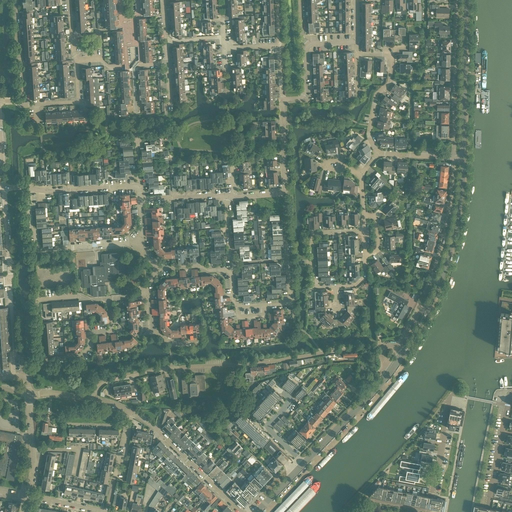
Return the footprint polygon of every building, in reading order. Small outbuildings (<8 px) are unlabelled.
[(23,0),(24,10),(26,10),(33,9),(32,0),(23,0)] [(382,5),(382,14),(386,14),(386,10),(392,10),(392,0),(385,0),(385,5),(382,5)] [(402,0),(395,0),(395,4),(396,4),(396,11),(401,11),(401,14),(405,14),(405,3),(402,3),(402,0)] [(417,3),(416,0),(407,0),(407,2),(409,2),(409,9),(416,9),(416,11),(420,11),(420,3),(417,3)] [(439,9),(439,6),(439,5),(432,5),(432,8),(436,9),(436,17),(449,17),(449,9),(439,9)] [(33,12),(33,9),(26,10),(26,12),(22,13),(22,18),(32,18),(32,12),(33,12)] [(244,16),(238,16),(234,16),(235,25),(245,25),(245,23),(244,23),(244,16)] [(211,27),(210,18),(207,18),(205,19),(204,19),(200,19),(200,28),(211,27)] [(449,34),(449,27),(442,26),(442,23),(435,23),(435,29),(439,29),(439,33),(449,34)] [(398,30),(394,30),(394,40),(401,40),(401,35),(405,35),(405,28),(398,28),(398,30)] [(183,34),(182,29),(172,29),(172,35),(175,35),(175,38),(185,37),(184,34),(183,34)] [(390,29),(383,29),(383,40),(386,40),(386,41),(394,41),(394,40),(394,30),(390,30),(390,29)] [(246,35),(236,36),(236,42),(239,42),(239,44),(247,44),(246,38),(246,35)] [(409,35),(409,51),(415,50),(415,44),(418,44),(418,35),(409,35)] [(372,44),(372,41),(362,41),(362,51),(369,51),(369,47),(371,47),(371,44),(372,44)] [(201,42),(202,51),(212,50),(212,45),(208,45),(208,42),(201,42)] [(173,47),(173,53),(184,52),(184,51),(182,51),(182,47),(184,46),(183,43),(176,44),(176,47),(173,47)] [(237,54),(237,59),(247,58),(247,57),(246,57),(246,53),(247,53),(247,50),(240,50),(240,53),(237,54)] [(412,62),(412,52),(402,51),(402,54),(398,54),(398,60),(407,61),(407,62),(412,62)] [(247,60),(247,58),(237,59),(237,68),(241,68),(244,68),(243,64),(246,64),(246,60),(247,60)] [(360,67),(360,77),(366,77),(366,74),(370,74),(371,61),(364,60),(363,67),(360,67)] [(59,61),(59,70),(69,69),(68,63),(66,64),(66,61),(59,61)] [(213,70),(213,61),(202,61),(202,63),(204,63),(204,67),(207,67),(207,70),(210,70),(213,70)] [(383,73),(386,74),(387,68),(384,67),(384,61),(377,61),(376,71),(383,72),(383,73)] [(28,63),(28,72),(38,71),(37,62),(28,63)] [(399,73),(410,74),(410,69),(411,69),(412,68),(412,67),(411,66),(410,66),(410,65),(400,64),(400,68),(398,68),(397,71),(399,71),(399,73)] [(244,85),(244,84),(230,85),(230,88),(233,88),(233,91),(239,90),(239,94),(240,94),(240,93),(242,93),(243,92),(243,91),(242,90),(242,85),(244,85)] [(223,85),(209,86),(209,87),(211,87),(211,89),(210,90),(210,91),(210,94),(211,95),(212,96),(216,95),(216,92),(221,91),(220,89),(223,89),(223,85)] [(399,87),(395,85),(390,91),(394,94),(393,97),(399,101),(402,97),(400,96),(406,89),(400,85),(399,87)] [(351,95),(351,90),(343,90),(341,90),(342,96),(338,96),(338,100),(352,99),(352,95),(351,95)] [(326,91),(324,91),(316,92),(317,97),(315,97),(316,101),(330,100),(329,96),(326,96),(326,91)] [(449,93),(449,92),(437,92),(437,99),(437,100),(449,100),(449,95),(450,93),(449,93)] [(385,96),(381,101),(390,108),(392,104),(395,106),(398,102),(393,98),(391,100),(385,96)] [(100,108),(99,100),(87,101),(87,106),(97,106),(97,108),(100,108)] [(273,105),(273,100),(266,100),(264,100),(264,105),(260,105),(260,109),(274,109),(274,105),(273,105)] [(381,115),(380,118),(389,120),(391,112),(386,111),(386,109),(380,108),(379,115),(381,115)] [(83,110),(78,110),(78,120),(84,120),(84,121),(87,121),(86,112),(83,112),(83,110)] [(390,120),(389,120),(380,118),(380,121),(378,121),(376,128),(384,129),(384,127),(389,128),(390,120)] [(265,125),(265,130),(274,130),(274,125),(275,125),(275,121),(261,121),(261,125),(265,125)] [(274,135),(274,130),(265,130),(265,135),(261,136),(262,139),(276,139),(276,135),(274,135)] [(381,141),(380,146),(392,147),(393,138),(384,138),(384,136),(384,133),(376,134),(377,141),(381,141)] [(350,147),(353,150),(363,139),(358,135),(357,135),(358,136),(355,139),(353,137),(351,139),(350,138),(345,139),(346,145),(344,147),(348,150),(350,147)] [(150,140),(151,144),(155,144),(156,147),(160,146),(160,139),(156,139),(156,136),(149,137),(149,140),(150,140)] [(406,148),(406,139),(395,138),(395,147),(406,148)] [(325,145),(326,154),(336,152),(335,147),(339,146),(337,140),(332,141),(333,141),(334,144),(325,145)] [(155,144),(151,144),(148,145),(148,142),(144,142),(145,145),(146,145),(146,150),(151,150),(151,152),(156,151),(156,147),(155,144)] [(364,164),(370,158),(370,149),(368,145),(366,146),(364,143),(359,146),(361,149),(359,150),(360,153),(356,158),(364,164)] [(317,155),(321,149),(313,144),(310,148),(308,147),(305,152),(310,155),(312,152),(317,155)] [(151,150),(146,150),(144,150),(144,148),(140,148),(141,152),(142,152),(142,155),(147,155),(147,157),(152,157),(151,152),(151,150)] [(305,158),(305,171),(316,171),(316,161),(312,161),(312,158),(305,158)] [(264,166),(265,169),(275,168),(275,165),(277,165),(276,159),(266,160),(267,166),(264,166)] [(129,165),(128,163),(128,160),(124,161),(115,161),(115,166),(119,166),(124,165),(124,168),(129,168),(129,167),(130,167),(130,168),(132,167),(132,169),(134,169),(134,165),(132,165),(129,165)] [(241,168),(241,171),(251,170),(251,167),(249,167),(248,161),(238,162),(239,168),(241,168)] [(394,174),(395,166),(391,166),(392,162),(384,161),(383,170),(388,170),(388,174),(394,174)] [(397,162),(397,173),(407,173),(408,163),(397,162)] [(440,165),(440,171),(448,172),(449,166),(446,166),(447,163),(437,162),(437,165),(440,165)] [(124,165),(119,166),(120,171),(120,173),(125,173),(127,172),(127,175),(131,175),(130,170),(129,170),(129,168),(124,168),(124,165)] [(34,171),(36,171),(36,166),(29,166),(29,170),(26,170),(26,177),(30,177),(30,176),(34,176),(34,171)] [(219,168),(219,172),(222,172),(222,177),(227,177),(227,173),(230,173),(229,166),(226,166),(226,167),(219,168)] [(275,172),(275,168),(265,169),(265,173),(267,172),(268,178),(278,177),(277,171),(275,172)] [(92,169),(93,174),(95,174),(95,178),(100,178),(100,179),(103,179),(103,172),(100,172),(99,169),(92,169)] [(41,175),(41,170),(36,171),(34,171),(34,176),(34,178),(32,178),(32,181),(36,181),(36,180),(39,180),(39,175),(41,175)] [(251,173),(251,170),(241,171),(241,174),(239,174),(240,180),(250,179),(249,174),(251,173)] [(120,171),(115,171),(116,178),(121,178),(121,179),(127,179),(127,175),(127,172),(125,173),(120,173),(120,171)] [(153,176),(153,171),(142,172),(142,174),(143,174),(144,179),(148,179),(148,176),(153,176)] [(61,172),(61,173),(61,183),(66,183),(66,180),(69,180),(69,172),(61,172)] [(215,178),(214,172),(210,172),(210,182),(213,182),(215,182),(215,183),(217,183),(217,182),(218,182),(218,178),(215,178)] [(222,172),(219,172),(215,173),(214,172),(215,178),(218,178),(218,182),(220,182),(220,183),(225,183),(225,179),(222,179),(222,177),(222,172)] [(79,184),(78,175),(73,175),(73,174),(70,174),(71,182),(74,181),(74,186),(76,186),(76,184),(79,184)] [(95,174),(93,174),(88,174),(88,179),(90,179),(91,183),(94,183),(94,185),(98,184),(98,181),(96,181),(95,178),(95,174)] [(375,174),(367,183),(374,188),(377,185),(380,187),(384,182),(385,183),(387,180),(381,175),(379,177),(375,174)] [(158,175),(153,176),(148,176),(148,179),(148,181),(147,181),(147,183),(149,183),(149,184),(153,183),(153,181),(158,181),(159,181),(158,175)] [(181,180),(181,175),(174,176),(174,179),(171,180),(171,187),(176,186),(176,185),(179,185),(179,180),(181,180)] [(213,187),(213,182),(210,182),(210,175),(205,175),(205,178),(206,189),(208,189),(208,187),(213,187)] [(320,178),(313,176),(312,181),(310,180),(309,181),(308,182),(308,184),(308,185),(309,186),(310,186),(310,188),(316,189),(315,192),(320,193),(322,186),(319,185),(320,178)] [(278,183),(278,177),(268,178),(268,183),(266,183),(266,187),(273,186),(276,186),(276,183),(278,183)] [(344,177),(344,180),(343,190),(351,191),(350,194),(357,195),(358,186),(354,186),(355,183),(348,177),(344,177)] [(252,179),(250,179),(240,180),(240,185),(242,185),(242,188),(244,188),(248,188),(253,188),(252,179)] [(328,179),(328,184),(324,184),(323,190),(327,191),(328,189),(340,190),(341,180),(328,179)] [(158,188),(158,186),(158,181),(153,181),(153,183),(149,184),(149,189),(148,189),(148,191),(151,191),(151,188),(153,188),(158,188)] [(158,188),(153,188),(154,193),(161,193),(161,195),(165,195),(164,192),(163,192),(163,185),(158,186),(158,188)] [(437,189),(436,195),(445,197),(446,191),(437,189)] [(383,200),(382,192),(373,193),(373,196),(370,196),(370,204),(372,206),(377,206),(380,203),(380,200),(382,200),(382,201),(383,200)] [(444,203),(445,197),(436,195),(433,195),(432,201),(444,203)] [(397,200),(393,196),(386,202),(389,205),(383,210),(388,216),(396,208),(393,205),(397,200)] [(235,209),(237,209),(246,209),(246,204),(248,203),(248,200),(241,201),(241,204),(236,204),(237,207),(235,207),(235,209)] [(194,212),(194,201),(192,201),(192,202),(186,203),(187,207),(189,207),(190,214),(195,214),(194,212)] [(216,215),(216,210),(216,208),(218,207),(218,204),(213,204),(214,205),(211,206),(211,210),(209,210),(209,215),(214,215),(216,215)] [(211,210),(211,206),(210,206),(210,205),(208,205),(208,206),(206,206),(203,206),(204,211),(204,216),(209,216),(209,215),(209,210),(211,210)] [(433,211),(439,212),(441,213),(442,212),(443,210),(442,209),(443,207),(435,205),(434,207),(432,207),(431,210),(433,211)] [(189,207),(187,207),(184,208),(184,206),(182,207),(182,208),(182,212),(185,212),(185,217),(185,220),(190,220),(190,214),(189,207)] [(182,212),(182,208),(177,208),(177,207),(174,207),(175,214),(178,214),(178,218),(185,217),(185,212),(182,212)] [(221,210),(216,210),(216,215),(214,215),(214,220),(221,219),(221,220),(225,220),(224,213),(221,213),(221,210)] [(439,215),(439,212),(433,211),(433,213),(429,212),(428,217),(430,217),(429,219),(439,222),(439,220),(440,219),(441,216),(440,215),(439,215)] [(360,212),(357,212),(357,214),(351,214),(351,225),(358,225),(358,218),(361,218),(360,212)] [(132,216),(132,213),(124,213),(125,222),(122,225),(127,229),(131,224),(131,216),(132,216)] [(309,216),(309,228),(318,228),(318,221),(321,221),(321,213),(316,213),(316,216),(309,216)] [(344,215),(338,215),(338,225),(345,225),(345,219),(348,219),(348,213),(344,213),(344,215)] [(335,220),(335,214),(331,214),(331,216),(325,216),(325,227),(332,227),(332,220),(335,220)] [(396,217),(387,219),(387,223),(384,223),(386,230),(398,227),(396,217)] [(429,224),(428,223),(427,224),(426,229),(438,232),(440,226),(432,224),(432,225),(429,224)] [(123,233),(127,229),(122,225),(121,227),(112,227),(112,228),(111,228),(112,235),(115,235),(115,234),(123,233)] [(209,237),(214,236),(221,236),(220,228),(213,228),(213,230),(208,230),(209,237)] [(429,235),(428,239),(435,242),(437,236),(434,235),(435,233),(428,231),(427,234),(429,235)] [(396,237),(386,237),(386,248),(394,248),(394,241),(399,241),(398,238),(403,238),(402,234),(396,234),(396,237)] [(345,242),(345,246),(359,246),(359,242),(357,242),(357,238),(351,239),(351,235),(344,235),(344,239),(345,239),(345,242)] [(160,247),(160,238),(153,238),(153,239),(152,239),(152,242),(153,242),(154,250),(159,254),(163,249),(160,247)] [(434,247),(435,242),(428,239),(426,244),(424,243),(424,245),(426,245),(434,247)] [(250,244),(244,245),(239,245),(240,248),(240,250),(238,250),(239,252),(240,252),(240,253),(245,253),(244,250),(249,250),(250,250),(250,244)] [(225,245),(224,245),(215,246),(215,251),(220,250),(220,253),(225,253),(224,247),(225,247),(225,245)] [(359,249),(359,246),(345,246),(345,251),(345,253),(347,253),(347,259),(354,258),(354,253),(358,253),(358,249),(359,249)] [(174,250),(165,251),(163,249),(159,254),(163,258),(171,257),(171,259),(174,258),(174,257),(174,250)] [(220,255),(220,253),(220,250),(215,251),(210,251),(210,256),(211,256),(216,255),(216,258),(220,258),(220,257),(222,257),(222,255),(220,255)] [(250,257),(249,250),(244,250),(245,253),(240,253),(240,257),(244,257),(244,260),(251,260),(251,257),(250,257)] [(119,277),(123,276),(127,276),(126,260),(118,261),(117,253),(101,254),(102,262),(100,262),(101,266),(93,267),(93,269),(89,270),(89,269),(83,269),(83,271),(81,271),(82,287),(90,287),(91,294),(93,294),(93,296),(105,295),(104,293),(107,293),(106,285),(104,285),(104,281),(119,280),(119,277)] [(423,257),(422,261),(429,263),(431,257),(422,254),(422,257),(423,257)] [(221,263),(220,258),(216,258),(216,255),(211,256),(212,263),(210,263),(210,266),(213,266),(213,263),(221,263)] [(354,263),(354,258),(347,259),(347,262),(349,262),(349,270),(359,270),(358,267),(360,267),(360,263),(358,264),(358,263),(354,263)] [(377,260),(371,265),(377,273),(380,271),(381,273),(385,271),(386,272),(389,270),(385,265),(382,268),(377,260)] [(276,262),(269,263),(269,271),(271,271),(280,270),(280,265),(276,265),(276,262)] [(241,270),(242,272),(246,272),(247,274),(251,274),(251,267),(252,267),(252,264),(245,264),(245,267),(241,268),(241,270)] [(359,270),(349,270),(346,271),(347,276),(345,276),(346,280),(349,280),(352,280),(353,280),(353,276),(359,276),(359,270)] [(213,284),(217,279),(212,275),(204,276),(204,274),(200,275),(200,276),(201,276),(201,282),(202,282),(210,282),(213,284)] [(177,278),(177,277),(173,277),(173,278),(166,279),(161,283),(166,287),(168,285),(177,285),(177,284),(177,278)] [(419,277),(416,285),(422,287),(425,279),(419,277)] [(221,283),(217,279),(213,284),(215,286),(216,295),(222,294),(222,295),(223,295),(223,291),(222,291),(221,283)] [(285,285),(285,282),(281,282),(281,280),(276,280),(276,285),(276,287),(281,287),(283,287),(283,289),(287,289),(286,285),(285,285)] [(164,290),(166,287),(161,283),(157,288),(158,296),(157,296),(157,299),(157,300),(165,299),(164,290)] [(281,292),(281,287),(276,287),(276,285),(271,285),(271,290),(272,292),(276,292),(278,292),(279,295),(282,294),(282,292),(281,292)] [(276,297),(276,292),(272,292),(271,290),(267,290),(267,297),(266,297),(266,300),(269,300),(269,297),(276,297)] [(344,293),(344,299),(354,299),(354,293),(354,290),(344,290),(344,293)] [(315,291),(315,300),(317,300),(328,300),(327,294),(327,291),(315,291)] [(409,301),(390,291),(387,297),(397,302),(396,304),(398,305),(397,308),(398,308),(397,311),(394,309),(392,314),(393,315),(398,318),(398,317),(402,319),(408,306),(406,305),(409,301)] [(248,294),(243,294),(244,299),(242,299),(242,302),(251,301),(251,298),(254,298),(254,293),(248,294)] [(354,304),(354,299),(344,299),(344,305),(347,305),(347,308),(353,307),(357,307),(357,304),(354,304)] [(328,305),(328,300),(317,300),(315,300),(315,309),(325,309),(325,305),(328,305)] [(98,312),(102,307),(97,303),(89,304),(89,302),(86,303),(86,311),(95,310),(98,312)] [(52,314),(51,303),(43,304),(44,311),(45,310),(45,318),(51,317),(51,314),(52,314)] [(106,311),(102,307),(98,312),(100,314),(101,323),(108,323),(108,319),(107,319),(106,311)] [(353,314),(353,307),(347,308),(347,311),(343,315),(351,322),(355,318),(352,315),(353,314)] [(325,309),(315,309),(315,312),(318,312),(318,319),(323,323),(331,314),(329,312),(328,314),(325,312),(325,309)] [(500,324),(498,349),(511,351),(511,314),(501,313),(500,324)] [(333,315),(331,314),(323,323),(327,327),(337,326),(337,325),(337,319),(334,319),(331,317),(333,315)] [(347,326),(351,322),(343,315),(340,319),(337,319),(337,325),(344,325),(345,324),(347,326)] [(167,326),(166,317),(159,318),(160,317),(158,317),(158,321),(160,321),(160,328),(165,332),(169,328),(167,326)] [(138,319),(137,319),(131,320),(131,328),(129,331),(134,335),(138,330),(137,322),(139,322),(138,319)] [(284,322),(283,322),(274,322),(273,322),(271,325),(278,331),(280,333),(284,328),(284,322)] [(224,334),(231,326),(229,324),(228,324),(220,325),(220,329),(221,329),(222,330),(221,331),(224,334)] [(278,331),(271,325),(269,326),(269,328),(270,335),(270,338),(275,337),(274,334),(275,333),(276,334),(278,331)] [(233,329),(233,328),(231,326),(224,334),(227,336),(228,335),(229,336),(229,337),(234,337),(233,329)] [(180,329),(171,330),(169,328),(165,332),(170,337),(178,336),(178,337),(181,337),(180,329)] [(85,332),(84,332),(77,333),(78,341),(76,344),(81,348),(85,343),(84,335),(86,335),(85,332)] [(121,340),(120,341),(118,341),(117,334),(114,334),(116,352),(120,351),(120,350),(122,350),(122,347),(121,347),(121,340)] [(120,339),(120,341),(121,340),(121,347),(122,347),(132,345),(137,341),(132,336),(130,339),(124,340),(124,339),(120,339)] [(77,352),(81,348),(76,344),(74,346),(65,346),(65,354),(69,354),(69,353),(77,352)] [(365,351),(356,352),(357,357),(357,359),(360,359),(360,357),(366,356),(365,351)] [(268,366),(264,366),(265,374),(267,373),(267,372),(272,371),(276,370),(275,364),(268,365),(268,366)] [(264,366),(256,367),(257,375),(257,376),(265,375),(265,374),(264,366)] [(251,373),(245,373),(246,378),(249,378),(250,381),(254,381),(253,376),(252,376),(251,373)] [(150,377),(153,392),(164,390),(161,374),(150,377)] [(281,384),(280,385),(282,387),(284,389),(293,378),(289,374),(283,382),(282,382),(280,384),(281,384)] [(200,391),(205,391),(204,375),(195,375),(195,378),(182,378),(183,393),(188,393),(188,397),(200,397),(200,391)] [(293,378),(284,389),(287,391),(289,393),(293,388),(296,391),(300,386),(297,383),(298,382),(293,378)] [(346,385),(338,378),(334,383),(342,390),(342,389),(343,389),(345,387),(344,387),(346,385)] [(173,379),(168,380),(171,399),(177,398),(173,379)] [(259,383),(253,390),(256,393),(262,386),(259,383)] [(130,384),(125,384),(126,396),(132,395),(131,393),(135,392),(134,385),(130,385),(130,384)] [(121,397),(119,385),(113,386),(114,388),(110,388),(111,396),(115,395),(115,398),(121,397)] [(303,385),(293,395),(295,396),(294,397),(296,398),(297,398),(298,399),(308,389),(303,385)] [(335,389),(333,391),(339,397),(340,397),(342,395),(342,394),(343,392),(335,385),(333,387),(335,389)] [(268,391),(278,400),(282,396),(273,388),(272,387),(268,391)] [(339,397),(333,391),(331,393),(328,390),(326,393),(336,401),(337,399),(338,400),(339,398),(339,397)] [(268,391),(264,395),(274,404),(278,400),(268,391)] [(326,394),(322,399),(325,401),(324,402),(331,408),(333,405),(334,405),(335,404),(335,403),(336,402),(329,396),(326,394)] [(264,395),(260,399),(270,408),(274,404),(264,395)] [(257,403),(267,412),(270,408),(260,399),(257,403)] [(324,402),(320,407),(327,413),(327,412),(328,412),(330,411),(329,410),(331,408),(324,402)] [(257,403),(253,407),(254,408),(263,416),(267,412),(257,403)] [(318,405),(314,409),(316,411),(323,417),(325,415),(326,415),(327,414),(327,413),(320,407),(318,405)] [(254,408),(250,412),(259,420),(263,416),(254,408)] [(241,412),(232,422),(236,426),(237,425),(245,416),(241,412)] [(316,412),(312,417),(319,423),(319,422),(320,422),(321,421),(321,420),(323,418),(316,412)] [(245,416),(237,425),(241,429),(249,420),(245,416)] [(319,423),(312,417),(308,421),(315,427),(317,425),(318,425),(319,424),(319,423)] [(162,428),(165,432),(173,424),(174,424),(175,422),(170,418),(166,422),(167,423),(162,428)] [(205,429),(205,428),(209,425),(202,419),(198,423),(205,429)] [(241,429),(240,429),(244,433),(245,433),(245,432),(253,423),(249,420),(241,429)] [(48,423),(43,422),(42,430),(41,434),(47,435),(47,434),(49,435),(49,439),(61,441),(62,436),(52,435),(53,427),(48,427),(48,423)] [(307,422),(303,426),(310,433),(312,430),(313,431),(315,429),(314,428),(315,428),(307,422)] [(253,423),(245,432),(245,433),(249,436),(257,427),(253,423)] [(169,435),(177,427),(174,424),(173,424),(165,432),(169,435)] [(310,433),(303,426),(299,431),(306,437),(307,437),(308,437),(309,436),(309,435),(310,433)] [(173,439),(180,431),(181,431),(177,427),(169,435),(173,439)] [(257,427),(249,436),(253,440),(254,439),(261,431),(257,427)] [(76,436),(76,428),(69,428),(69,430),(67,430),(67,437),(69,437),(69,436),(76,436)] [(424,437),(435,439),(436,433),(434,433),(435,430),(427,429),(427,431),(425,431),(424,437)] [(7,476),(6,479),(14,480),(20,447),(17,447),(18,443),(20,444),(22,435),(0,430),(0,477),(0,478),(1,475),(7,476)] [(141,439),(143,431),(137,430),(136,433),(133,433),(132,441),(135,441),(136,438),(141,439)] [(295,430),(291,434),(301,444),(305,440),(295,430)] [(149,432),(143,431),(141,439),(147,440),(147,443),(150,444),(151,436),(148,435),(149,432)] [(176,443),(184,435),(180,431),(173,439),(176,443)] [(261,431),(254,439),(258,443),(265,434),(261,431)] [(180,446),(188,438),(185,434),(184,435),(176,443),(180,446)] [(265,434),(258,443),(262,446),(269,438),(265,434)] [(291,434),(287,438),(294,445),(293,445),(296,448),(297,448),(298,447),(298,448),(301,446),(300,445),(301,444),(291,434)] [(184,450),(192,441),(188,438),(180,446),(184,450)] [(282,464),(286,460),(288,458),(287,458),(288,457),(270,440),(264,447),(273,457),(274,456),(282,464)] [(157,452),(165,445),(161,441),(155,447),(153,450),(154,451),(153,452),(155,454),(157,452)] [(187,453),(196,445),(192,441),(184,450),(187,453)] [(230,453),(239,444),(236,441),(231,447),(230,446),(226,449),(230,453)] [(242,447),(239,444),(230,453),(234,456),(235,457),(238,454),(237,453),(242,447)] [(161,456),(168,448),(165,445),(157,452),(161,456)] [(191,457),(199,448),(196,445),(187,453),(191,457)] [(167,456),(172,452),(168,448),(161,456),(160,457),(163,460),(167,456)] [(195,460),(203,452),(199,448),(191,457),(195,460)] [(167,463),(175,455),(172,452),(167,456),(163,460),(163,461),(165,463),(166,462),(167,463)] [(198,464),(206,455),(203,452),(195,460),(198,464)] [(48,454),(46,461),(54,462),(55,455),(48,454)] [(432,456),(422,454),(421,460),(418,459),(418,462),(429,464),(430,461),(431,462),(432,456)] [(171,467),(171,466),(179,459),(175,455),(167,463),(171,467)] [(202,467),(210,459),(206,455),(198,464),(202,467)] [(252,455),(247,460),(251,463),(252,464),(256,460),(252,455)] [(275,472),(281,465),(273,456),(270,460),(271,461),(266,467),(272,472),(273,470),(275,472)] [(175,470),(183,462),(179,459),(171,466),(175,470)] [(215,464),(210,459),(202,467),(207,472),(215,464)] [(247,468),(251,463),(247,459),(242,464),(247,468)] [(511,460),(507,460),(506,463),(503,462),(503,464),(502,464),(501,465),(501,467),(502,467),(502,468),(502,470),(506,470),(506,471),(509,471),(511,471),(511,460)] [(53,469),(54,462),(46,461),(45,468),(53,469)] [(212,477),(226,462),(224,461),(218,467),(216,465),(208,473),(212,477)] [(408,478),(399,476),(398,481),(414,484),(415,481),(417,481),(418,477),(419,474),(418,474),(419,473),(418,473),(418,470),(419,470),(420,465),(400,461),(399,466),(412,469),(412,472),(409,472),(408,478)] [(178,474),(186,466),(183,462),(175,470),(174,471),(178,474)] [(216,481),(224,472),(222,470),(228,464),(226,462),(212,477),(216,481)] [(103,463),(101,463),(100,469),(102,469),(104,469),(103,470),(110,471),(111,471),(112,465),(103,463)] [(181,478),(190,469),(186,466),(178,474),(177,475),(181,478)] [(260,467),(257,469),(268,480),(272,475),(263,466),(262,468),(260,467)] [(53,469),(45,468),(44,474),(52,476),(53,469)] [(240,478),(246,471),(243,468),(237,475),(240,478)] [(185,482),(194,473),(190,469),(181,478),(185,482)] [(268,480),(257,469),(253,474),(263,484),(268,480)] [(231,473),(220,484),(223,488),(231,479),(229,478),(235,472),(233,470),(231,473)] [(220,484),(231,473),(229,471),(226,474),(224,472),(216,481),(220,484)] [(189,485),(197,476),(194,473),(185,482),(189,485)] [(510,475),(501,473),(500,474),(499,478),(500,478),(499,481),(502,481),(503,482),(502,485),(509,486),(509,482),(508,482),(510,475)] [(50,483),(52,476),(44,474),(42,481),(50,483)] [(64,493),(71,494),(73,486),(72,486),(73,484),(69,483),(68,485),(66,485),(68,476),(66,475),(63,488),(65,488),(64,493)] [(107,483),(109,477),(98,475),(101,475),(100,479),(97,478),(96,481),(107,483)] [(201,480),(197,476),(189,485),(193,489),(201,480)] [(249,501),(252,498),(251,497),(252,495),(253,496),(256,492),(257,490),(258,491),(259,490),(258,490),(262,485),(254,477),(250,481),(249,480),(241,489),(238,486),(235,489),(230,485),(226,490),(230,494),(232,493),(235,496),(233,497),(244,507),(247,504),(246,503),(248,502),(249,502),(249,501)] [(49,490),(50,483),(42,481),(41,488),(49,490)] [(199,494),(206,487),(206,485),(205,484),(204,484),(202,482),(194,490),(199,494)] [(103,493),(97,492),(95,500),(102,502),(103,494),(107,495),(109,486),(105,485),(103,493)] [(164,489),(162,486),(158,491),(163,494),(165,496),(166,494),(168,492),(164,489)] [(202,498),(209,490),(206,487),(199,494),(198,494),(200,496),(199,497),(201,499),(202,498)] [(378,487),(377,487),(368,496),(376,498),(378,487)] [(83,497),(85,489),(79,488),(77,496),(83,497)] [(497,490),(496,493),(497,493),(497,494),(501,495),(501,498),(509,500),(509,496),(510,490),(508,490),(508,489),(505,489),(505,488),(504,488),(504,489),(498,488),(497,490)] [(89,499),(91,491),(85,489),(83,497),(89,499)] [(207,499),(212,493),(209,490),(202,498),(201,499),(202,500),(203,499),(205,501),(207,499)] [(95,500),(97,492),(91,491),(89,499),(95,500)] [(207,511),(211,506),(209,505),(217,497),(215,495),(216,494),(214,493),(212,493),(207,499),(210,502),(203,509),(207,511)] [(121,495),(115,494),(113,503),(119,504),(118,507),(125,508),(127,498),(120,497),(121,495)] [(426,496),(421,495),(419,506),(423,507),(425,507),(426,502),(427,496),(426,496)] [(144,498),(136,496),(135,501),(137,501),(137,504),(132,503),(131,510),(137,511),(139,509),(141,509),(144,498)] [(185,496),(185,497),(181,502),(182,502),(183,503),(183,504),(184,504),(186,506),(191,501),(185,496)] [(430,497),(427,496),(426,502),(429,502),(445,505),(446,500),(445,500),(430,497)] [(218,498),(211,506),(214,508),(218,504),(221,500),(218,498)] [(221,500),(218,504),(224,509),(222,511),(234,511),(227,506),(221,500)] [(429,502),(426,502),(425,507),(428,508),(444,511),(445,505),(429,502)]
